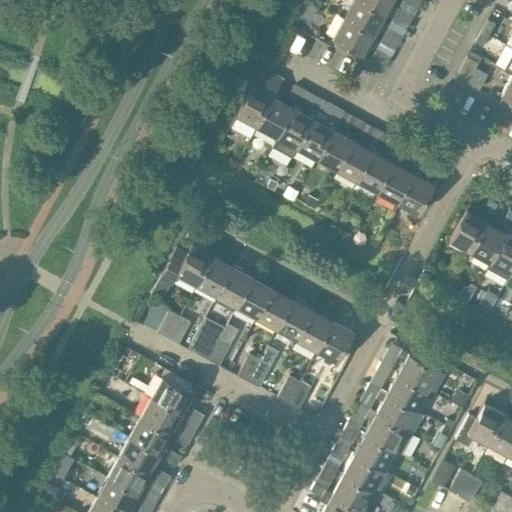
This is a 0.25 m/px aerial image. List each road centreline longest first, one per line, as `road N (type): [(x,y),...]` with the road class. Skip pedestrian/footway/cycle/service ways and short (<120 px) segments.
road 1 (tertiary): [(0,378),(62,289),(103,188),(205,0)]
road 2 (tertiary): [(174,0),(130,95),(0,322)]
road 3 (residential): [(318,433),(477,136)]
road 4 (residential): [(318,433),(129,326)]
road 5 (residential): [(286,60),(377,108),(405,98)]
